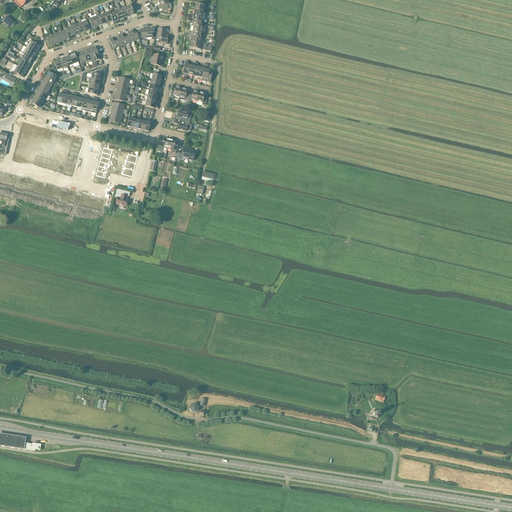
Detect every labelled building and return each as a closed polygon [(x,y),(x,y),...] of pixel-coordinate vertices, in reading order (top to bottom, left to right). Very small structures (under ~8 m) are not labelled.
[(167,0),(163,0),(158,2),(159,5),(158,6),(159,10),(162,9),(163,11),(169,8),(167,5),(169,4),(167,0)] [(125,8),(128,17),(134,15),(131,6),(125,8)] [(115,12),(118,21),(123,19),(120,10),(119,7),(114,9),(115,12)] [(120,10),(123,19),(128,17),(125,8),(120,10)] [(109,12),(104,14),(107,23),(112,21),(110,14),(109,12)] [(113,23),(118,21),(115,12),(110,14),(112,21),(113,23)] [(102,25),(107,23),(104,14),(99,16),(102,25)] [(21,15),(18,20),(23,24),(27,19),(21,15)] [(2,22),(9,27),(11,25),(13,27),(16,24),(7,16),(2,22)] [(97,27),(102,25),(99,16),(93,18),(97,27)] [(92,29),(97,27),(93,18),(88,20),(92,29)] [(87,21),(81,23),(84,32),(90,30),(87,21)] [(74,36),(79,34),(76,26),(75,22),(69,24),(71,27),(74,36)] [(79,34),(84,32),(81,23),(76,26),(79,34)] [(147,38),(151,38),(152,38),(152,40),(155,40),(155,34),(152,34),(152,29),(149,29),(148,25),(146,26),(147,38)] [(65,30),(66,31),(69,38),(74,36),(71,27),(65,30)] [(166,30),(158,29),(156,39),(160,39),(160,43),(167,44),(168,36),(165,36),(166,30)] [(70,39),(69,38),(66,31),(61,33),(64,41),(70,39)] [(132,31),(127,33),(129,37),(126,38),(129,44),(139,40),(137,34),(134,35),(132,31)] [(59,43),(64,41),(61,33),(56,35),(59,43)] [(48,47),(54,45),(51,37),(48,38),(46,34),(44,35),(48,47)] [(119,41),(116,42),(119,48),(129,44),(126,38),(124,39),(122,34),(117,36),(119,41)] [(54,45),(59,43),(56,35),(51,37),(54,45)] [(201,39),(192,37),(190,48),(199,50),(201,39)] [(119,48),(116,42),(114,43),(112,38),(109,40),(111,45),(113,50),(119,48)] [(30,41),(26,47),(37,53),(41,46),(30,41)] [(26,47),(23,53),(24,54),(34,59),(37,53),(26,47)] [(89,49),(94,63),(96,63),(96,61),(100,60),(99,57),(95,47),(89,49)] [(89,49),(83,51),(87,62),(87,64),(92,62),(92,64),(94,63),(89,49)] [(83,51),(77,54),(82,68),(84,67),(83,64),(87,62),(83,51)] [(24,54),(21,60),(30,65),(34,59),(24,54)] [(75,54),(70,56),(73,65),(78,63),(75,54)] [(162,63),(161,63),(162,57),(154,55),(152,61),(151,61),(151,65),(161,67),(162,63)] [(67,67),(73,65),(70,56),(64,58),(67,67)] [(62,69),(67,67),(64,58),(59,60),(62,69)] [(21,60),(18,66),(27,71),(30,65),(21,60)] [(62,69),(59,60),(54,62),(57,71),(58,73),(63,71),(62,69)] [(202,81),(205,66),(203,65),(202,69),(199,68),(197,77),(197,80),(202,81)] [(18,66),(14,73),(24,78),(27,71),(18,66)] [(208,66),(205,66),(202,81),(210,83),(213,72),(209,71),(210,70),(207,70),(208,66)] [(47,75),(46,77),(54,82),(57,76),(55,69),(53,67),(49,73),(46,71),(44,73),(47,75)] [(92,73),(91,79),(104,82),(104,79),(101,78),(101,76),(103,68),(98,70),(97,74),(92,73)] [(52,86),(54,82),(46,77),(45,79),(42,77),(40,80),(52,86)] [(132,85),(129,84),(130,80),(119,77),(118,83),(132,86),(132,85)] [(42,84),(41,86),(49,91),(52,86),(40,80),(39,82),(42,84)] [(98,88),(99,86),(90,84),(89,89),(101,92),(102,89),(98,88)] [(46,95),(49,91),(41,86),(40,88),(37,86),(35,89),(46,95)] [(174,97),(179,98),(181,89),(175,87),(175,91),(172,91),(170,98),(173,98),(174,97)] [(37,93),(36,95),(44,99),(46,101),(49,96),(46,95),(35,89),(34,91),(37,93)] [(130,96),(126,95),(127,91),(117,89),(115,94),(130,98),(130,96)] [(188,102),(189,95),(186,94),(187,90),(181,89),(179,98),(179,100),(184,101),(188,102)] [(56,103),(62,104),(65,91),(62,91),(61,94),(59,94),(56,103)] [(191,101),(197,102),(199,93),(193,91),(192,96),(189,95),(188,102),(191,102),(191,101)] [(72,106),(75,94),(72,93),(71,97),(69,96),(66,105),(72,106)] [(199,93),(197,102),(202,103),(202,105),(205,106),(207,99),(204,98),(205,94),(199,93)] [(129,99),(130,98),(115,94),(114,100),(124,102),(125,98),(129,99)] [(30,98),(41,104),(44,99),(36,95),(35,97),(31,95),(30,98)] [(41,104),(30,98),(29,100),(32,102),(31,104),(30,107),(33,108),(34,106),(39,108),(41,104)] [(91,113),(91,111),(94,98),(92,98),(91,101),(88,101),(86,112),(91,113)] [(0,116),(1,116),(2,111),(5,112),(6,110),(9,111),(13,103),(8,102),(7,105),(4,104),(0,102),(0,116)] [(127,111),(123,110),(124,105),(113,103),(112,109),(127,113),(127,111)] [(126,115),(127,113),(112,109),(110,116),(121,118),(122,114),(126,115)] [(175,116),(174,120),(189,123),(190,119),(187,118),(188,114),(178,111),(177,116),(175,116)] [(121,118),(110,116),(109,122),(124,126),(124,124),(120,123),(121,118)] [(189,125),(189,124),(190,124),(184,123),(184,122),(189,123),(174,120),(173,124),(179,125),(177,130),(186,132),(186,131),(190,132),(192,125),(189,125)] [(166,153),(167,149),(170,139),(164,138),(163,139),(162,144),(159,143),(158,148),(157,152),(162,153),(162,152),(166,153)] [(17,139),(15,145),(25,147),(26,141),(17,139)] [(170,139),(167,149),(171,150),(170,152),(176,154),(177,148),(179,143),(176,142),(176,141),(170,139)] [(15,145),(14,151),(24,153),(25,147),(15,145)] [(195,152),(183,149),(182,152),(178,151),(176,159),(180,160),(181,158),(189,160),(188,161),(189,162),(191,162),(192,162),(192,161),(193,161),(195,152)] [(14,151),(13,157),(22,159),(24,153),(14,151)] [(129,155),(127,161),(135,163),(137,157),(129,155)] [(127,161),(125,168),(133,170),(135,163),(127,161)] [(125,168),(123,175),(131,178),(133,170),(125,168)] [(8,180),(7,184),(16,187),(18,177),(12,176),(11,181),(8,180)] [(18,177),(16,187),(15,188),(21,190),(22,188),(25,189),(26,185),(23,184),(24,179),(18,177)] [(130,184),(114,179),(113,184),(129,189),(130,184)] [(26,185),(25,189),(34,192),(37,182),(31,180),(29,186),(26,185)] [(37,182),(34,192),(43,194),(44,190),(41,189),(42,184),(37,182)] [(44,190),(43,194),(53,197),(56,187),(49,185),(47,191),(44,190)] [(56,187),(53,197),(59,198),(59,201),(62,202),(64,195),(60,194),(62,189),(56,187)] [(127,197),(123,196),(124,192),(117,190),(115,198),(117,198),(116,204),(126,207),(128,200),(126,200),(127,197)] [(64,195),(62,202),(66,203),(67,200),(73,202),(76,193),(68,191),(67,196),(64,195)] [(83,195),(81,204),(91,207),(92,203),(89,202),(90,196),(83,195)] [(92,203),(91,207),(101,210),(103,200),(97,199),(95,204),(92,203)] [(385,396),(377,393),(375,400),(383,403),(385,396)] [(107,409),(108,401),(99,400),(98,408),(107,409)] [(189,409),(191,412),(194,413),(198,411),(199,408),(197,404),(193,404),(190,405),(189,409)] [(374,410),(371,417),(378,419),(381,412),(374,410)] [(26,438),(0,434),(0,446),(24,450),(26,438)]
